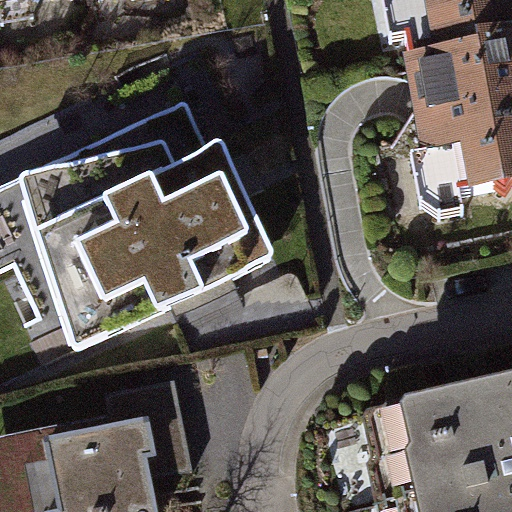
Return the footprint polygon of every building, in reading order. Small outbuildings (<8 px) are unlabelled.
[(0,0),(0,18),(95,0),(0,0)] [(511,204),(511,0),(401,0),(441,217),(511,204)] [(186,107),(0,195),(0,273),(45,251),(80,363),(278,267),(226,157),(212,163),(186,107)] [(511,511),(511,390),(387,421),(405,511),(511,511)] [(161,511),(145,422),(62,437),(80,510),(68,511),(161,511)]
